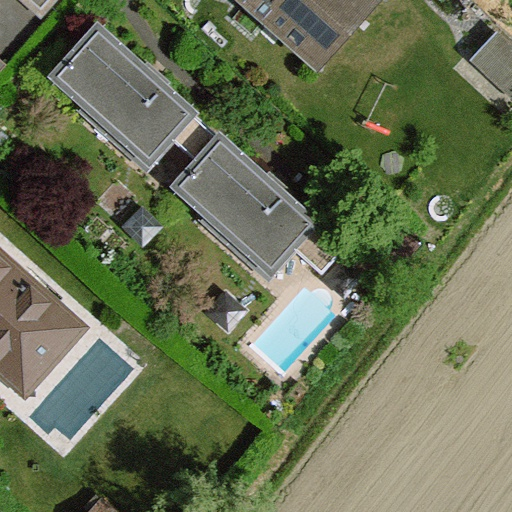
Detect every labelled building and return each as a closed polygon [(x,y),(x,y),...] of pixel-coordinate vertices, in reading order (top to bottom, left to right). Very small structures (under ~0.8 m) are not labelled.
[(25,0),(0,0),(0,61),(42,13),(25,0)] [(50,0),(30,0),(41,10),(50,0)] [(376,0),(249,0),(320,64),(376,0)] [(194,113),(100,29),(60,76),(151,158),(174,134),(194,113)] [(204,160),(223,139),(194,113),(174,134),(204,160)] [(315,222),(223,139),(204,160),(181,185),(274,268),(315,222)] [(420,243),(397,223),(372,253),(394,273),(420,243)] [(79,328),(0,257),(0,362),(27,386),(79,328)]
